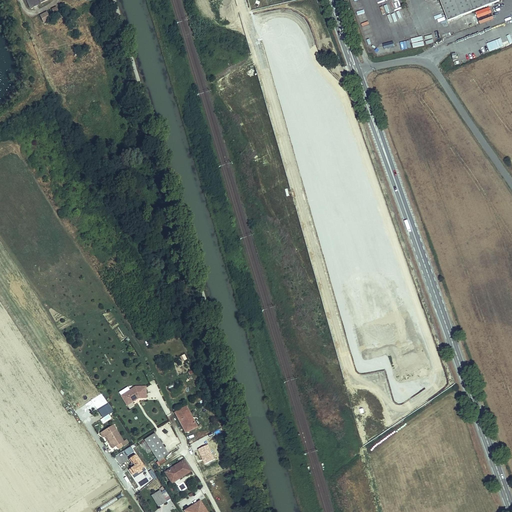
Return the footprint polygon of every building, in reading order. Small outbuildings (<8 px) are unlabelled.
[(25,0),(30,10),(40,6),(37,0),(25,0)] [(440,0),(449,22),(475,12),(470,0),(440,0)] [(470,0),(475,12),(501,3),(499,0),(470,0)] [(438,20),(445,18),(442,10),(436,13),(438,20)] [(50,22),(47,15),(40,18),(44,25),(50,22)] [(448,44),(463,39),(460,32),(446,37),(448,44)] [(422,37),(411,39),(413,48),(424,46),(422,37)] [(124,394),(130,403),(136,400),(135,399),(136,398),(137,399),(138,398),(146,398),(146,387),(135,387),(124,394)] [(130,403),(124,394),(121,396),(127,405),(130,403)] [(110,403),(97,408),(101,418),(113,413),(110,403)] [(175,413),(182,425),(185,423),(189,431),(197,427),(186,407),(175,413)] [(101,432),(104,437),(106,436),(114,448),(117,446),(119,449),(128,443),(126,440),(123,442),(113,425),(101,432)] [(166,435),(170,448),(180,445),(175,432),(166,435)] [(152,451),(158,461),(168,455),(155,434),(145,440),(145,441),(141,444),(143,446),(147,443),(150,448),(146,451),(147,454),(152,451)] [(127,456),(134,451),(130,445),(123,450),(127,456)] [(131,475),(145,467),(136,453),(128,458),(133,466),(128,469),(131,475)] [(191,471),(184,460),(165,472),(170,479),(177,475),(179,479),(191,471)] [(151,468),(134,480),(141,489),(157,477),(151,468)] [(172,483),(179,479),(177,475),(170,479),(172,483)] [(155,502),(159,506),(170,499),(163,487),(160,489),(162,492),(161,493),(160,491),(152,496),(155,502)] [(190,508),(184,511),(185,511),(207,511),(200,501),(192,506),(192,508),(190,509),(190,508)]
